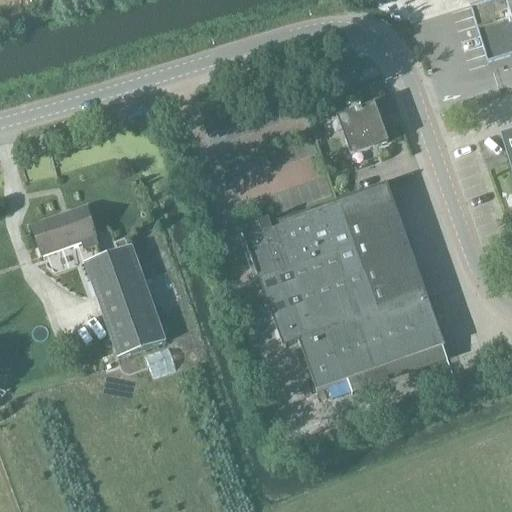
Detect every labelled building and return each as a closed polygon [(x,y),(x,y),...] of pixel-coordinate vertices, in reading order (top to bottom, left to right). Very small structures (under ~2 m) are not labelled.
[(511,0),(505,0),(506,0),(472,11),(489,65),(511,57),(511,0)] [(348,130),(343,132),(352,159),(389,144),(376,107),(343,118),(348,130)] [(511,132),(501,136),(511,171),(511,132)] [(378,317),(427,299),(388,187),(339,205),(378,317)] [(261,231),(243,237),(258,280),(259,279),(259,280),(284,351),(301,345),(309,369),(318,394),(389,369),(445,349),(436,324),(427,299),(378,317),(339,205),(338,205),(324,210),(324,209),(312,213),(312,214),(301,218),(301,217),(289,221),(289,222),(272,228),(270,222),(260,226),(261,231)] [(64,216),(34,226),(45,256),(81,244),(84,252),(99,247),(97,240),(97,239),(87,210),(65,218),(64,216)] [(85,265),(119,361),(167,344),(133,249),(85,265)]
